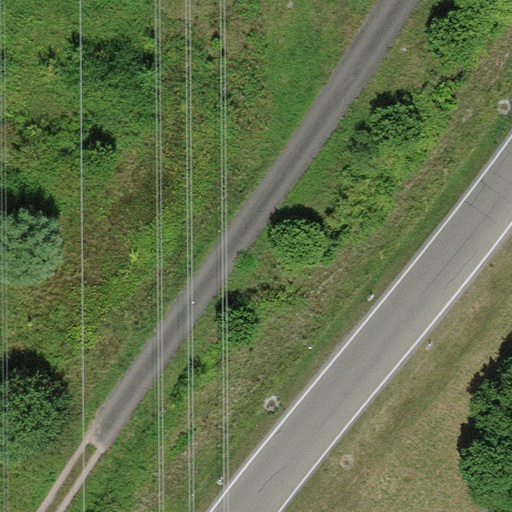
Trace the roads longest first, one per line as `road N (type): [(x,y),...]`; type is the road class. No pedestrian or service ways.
road 1 (track): [(46,511),(419,0)]
road 2 (motorway): [(511,168),(253,511)]
